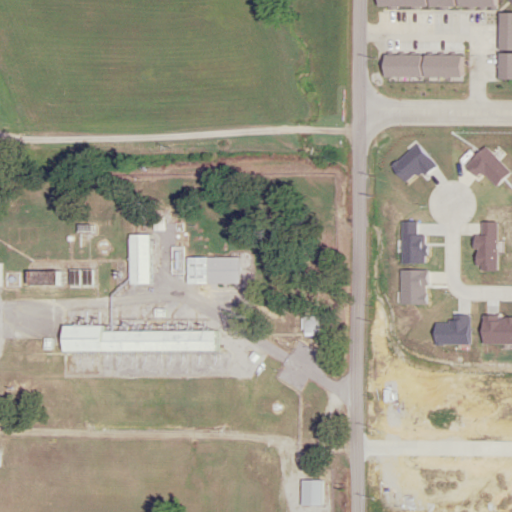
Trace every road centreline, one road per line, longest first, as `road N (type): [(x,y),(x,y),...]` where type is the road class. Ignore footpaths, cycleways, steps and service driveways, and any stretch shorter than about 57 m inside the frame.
road 1 (tertiary): [(365,511),(362,0)]
road 2 (residential): [(363,126),(125,139),(0,135)]
road 3 (tertiary): [(511,115),(361,115)]
road 4 (residential): [(460,197),(466,292),(482,306),(511,305)]
road 5 (residential): [(511,454),(366,454)]
